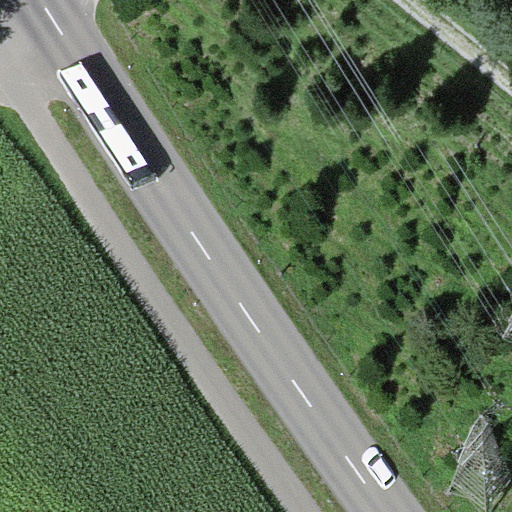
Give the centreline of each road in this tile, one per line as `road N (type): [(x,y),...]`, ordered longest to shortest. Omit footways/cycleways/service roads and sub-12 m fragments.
road 1 (tertiary): [(390,511),(41,0)]
road 2 (track): [(511,83),(411,0)]
